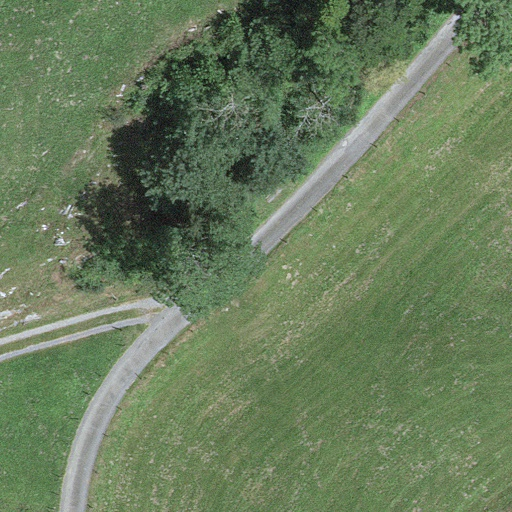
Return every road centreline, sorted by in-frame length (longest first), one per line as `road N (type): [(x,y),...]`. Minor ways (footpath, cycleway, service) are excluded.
road 1 (track): [(73,511),(87,446),(120,380),(312,194),(482,0)]
road 2 (track): [(193,303),(0,351)]
